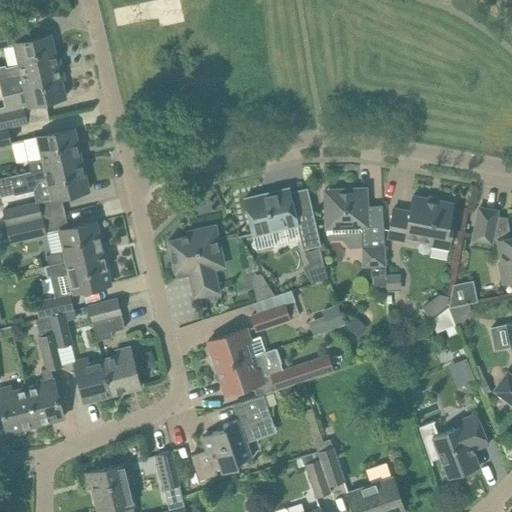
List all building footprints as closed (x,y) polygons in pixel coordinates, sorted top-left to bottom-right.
[(4,30),(0,30),(0,47),(8,46),(4,30)] [(0,79),(7,78),(8,79),(61,66),(58,53),(55,53),(51,35),(14,44),(19,65),(6,68),(6,65),(0,66),(0,79)] [(61,66),(8,79),(10,88),(25,85),(30,106),(65,97),(61,79),(64,78),(61,66)] [(0,112),(0,129),(7,128),(28,123),(24,106),(0,112)] [(0,178),(81,160),(74,128),(24,140),(31,171),(0,178)] [(0,145),(11,143),(7,128),(0,129),(0,145)] [(81,160),(0,178),(0,197),(13,194),(15,196),(34,191),(40,180),(48,179),(53,199),(88,191),(81,160)] [(320,245),(307,189),(290,193),(289,188),(244,199),(254,240),(252,244),(253,247),(256,249),(275,245),(271,230),(298,224),(303,249),(320,245)] [(330,203),(325,208),(326,228),(328,228),(362,226),(363,247),(363,259),(370,265),(371,277),(386,276),(383,225),(382,205),(362,206),(361,188),(329,190),(330,203)] [(410,211),(393,208),(388,237),(417,243),(419,233),(450,239),(454,219),(450,218),(453,203),(413,195),(410,211)] [(0,211),(0,226),(42,216),(38,201),(2,210),(2,211),(0,211)] [(511,281),(511,237),(507,218),(496,215),(497,211),(479,208),(473,239),(491,243),(492,240),(498,242),(502,263),(499,263),(504,283),(511,281)] [(8,226),(12,242),(46,234),(42,218),(8,226)] [(45,266),(45,268),(103,253),(96,222),(59,230),(64,251),(46,255),(48,265),(45,266)] [(223,257),(220,244),(216,225),(195,229),(196,234),(168,241),(176,278),(189,275),(194,299),(220,293),(215,269),(219,268),(221,265),(223,261),(223,257)] [(103,253),(45,268),(47,277),(69,272),(74,293),(110,284),(103,253)] [(309,263),(302,267),(312,282),(327,277),(322,255),(309,263)] [(270,284),(256,288),(258,299),(274,295),(276,294),(270,284)] [(256,331),(299,316),(290,290),(253,303),(257,314),(251,315),(256,331)] [(35,302),(38,316),(74,308),(70,293),(35,302)] [(117,299),(98,304),(88,306),(97,341),(112,337),(111,332),(125,328),(117,299)] [(336,302),(320,307),(322,313),(327,327),(343,322),(336,302)] [(469,303),(448,307),(455,325),(464,322),(470,310),(469,303)] [(447,306),(432,318),(437,332),(446,329),(454,325),(447,306)] [(54,334),(57,347),(72,343),(64,312),(49,316),(54,334)] [(348,327),(345,330),(356,339),(358,336),(359,337),(368,327),(355,316),(346,326),(348,327)] [(507,325),(489,329),(494,351),(511,348),(511,350),(511,374),(507,372),(493,391),(506,400),(511,404),(511,322),(506,323),(507,325)] [(0,329),(2,337),(13,334),(11,326),(0,328),(0,329)] [(265,351),(260,336),(251,339),(247,328),(207,342),(216,368),(260,353),(265,351)] [(57,347),(54,334),(40,338),(47,367),(48,369),(51,368),(62,365),(57,347)] [(118,356),(102,360),(111,395),(140,387),(130,347),(116,351),(118,356)] [(265,381),(261,369),(265,368),(260,353),(216,368),(225,395),(265,381)] [(328,354),(304,362),(271,374),(277,388),(334,369),(328,354)] [(467,355),(448,361),(456,385),(475,378),(467,355)] [(111,395),(102,360),(88,364),(87,359),(74,362),(79,382),(84,402),(111,395)] [(43,378),(40,379),(41,384),(27,388),(36,425),(64,418),(51,368),(48,369),(47,367),(41,369),(43,378)] [(36,425),(27,388),(12,392),(10,387),(0,389),(0,403),(7,432),(36,425)] [(263,395),(257,397),(239,403),(244,418),(223,425),(224,429),(202,436),(206,450),(190,455),(199,480),(218,474),(216,470),(221,468),(223,473),(239,467),(237,463),(251,458),(246,442),(262,437),(256,421),(271,416),(263,395)] [(455,428),(438,434),(433,421),(419,427),(431,461),(440,457),(449,478),(479,466),(471,445),(486,439),(479,420),(476,413),(453,423),(455,428)] [(323,442),(315,445),(320,459),(329,486),(344,480),(330,440),(323,442)] [(171,451),(155,455),(163,488),(165,487),(171,509),(184,505),(171,451)] [(329,486),(320,459),(304,464),(316,497),(331,492),(329,486)] [(98,511),(107,511),(112,511),(133,511),(127,486),(132,485),(127,462),(85,472),(89,489),(92,488),(98,511)] [(403,511),(405,511),(393,477),(347,492),(353,511),(403,511)]
